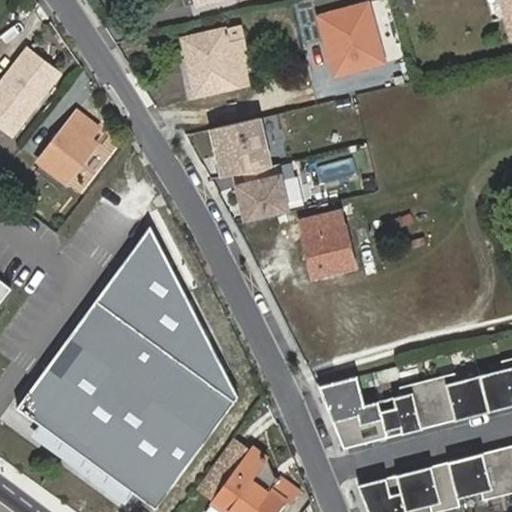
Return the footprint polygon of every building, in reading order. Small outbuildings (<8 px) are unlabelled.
[(411,9),(408,0),(393,0),(397,13),(411,9)] [(307,63),(336,56),(327,22),(300,29),(307,63)] [(240,77),(253,74),(259,73),(248,26),(191,40),(201,87),(217,83),(220,93),(242,87),(240,77)] [(0,116),(18,130),(64,68),(31,44),(0,85),(0,116)] [(255,84),(253,74),(240,77),(242,87),(255,84)] [(217,83),(201,87),(203,97),(220,93),(217,83)] [(104,127),(81,109),(43,159),(72,179),(101,142),(95,138),(104,127)] [(279,165),(240,175),(252,222),(292,212),(279,165)] [(316,276),(357,268),(344,210),(303,218),(316,276)] [(232,393),(147,225),(9,401),(147,505),(232,393)] [(0,303),(11,289),(0,280),(0,303)] [(511,354),(504,356),(506,365),(458,377),(456,369),(401,383),(403,391),(366,401),(359,374),(320,384),(345,447),(511,403),(511,444),(360,484),(370,511),(408,511),(407,510),(431,504),(433,511),(462,504),(460,496),(484,490),(486,498),(511,491),(511,354)] [(214,499),(240,464),(250,451),(237,440),(200,488),(214,499)] [(274,491),(240,464),(214,499),(231,511),(280,511),(288,502),(295,507),(305,495),(284,480),(274,491)]
